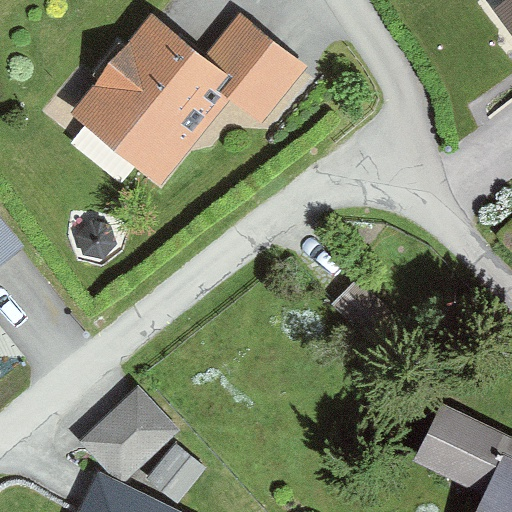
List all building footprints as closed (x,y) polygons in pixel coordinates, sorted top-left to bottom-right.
[(511,5),(495,19),(511,40),(511,5)] [(261,129),(307,74),(235,15),(201,57),(153,17),(71,115),(158,188),(229,103),(261,129)] [(0,218),(0,268),(24,251),(0,218)] [(180,431),(135,388),(80,446),(125,489),(180,431)] [(511,442),(437,407),(409,465),(483,500),(511,442)] [(182,505),(206,476),(174,449),(150,478),(182,505)] [(511,511),(511,455),(483,511),(511,511)] [(166,511),(102,479),(84,511),(166,511)]
